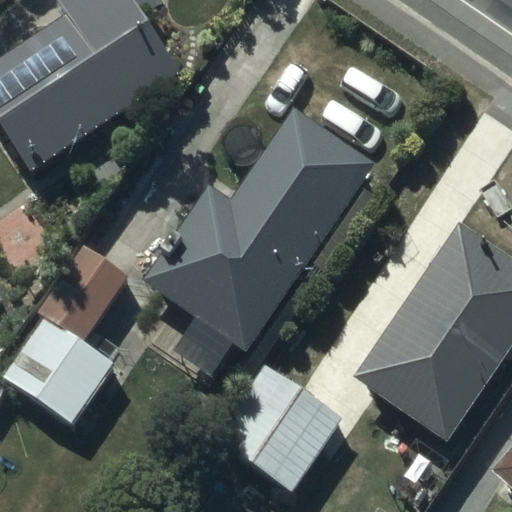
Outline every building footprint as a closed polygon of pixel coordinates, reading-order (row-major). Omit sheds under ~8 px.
[(75,0),(57,12),(69,31),(0,77),(0,131),(35,184),(172,93),(140,45),(158,33),(135,0),(75,0)] [(378,173),(293,121),(235,215),(209,199),(147,300),(201,333),(182,364),(220,387),(238,357),(258,369),(378,173)] [(511,270),(468,240),(357,396),(432,449),(392,506),(400,511),(433,511),(469,462),(456,453),(511,376),(511,377),(511,270)] [(3,389),(75,436),(114,377),(42,330),(3,389)] [(189,433),(295,503),(342,433),(269,384),(243,424),(210,402),(189,433)] [(511,508),(511,460),(488,488),(511,508)]
